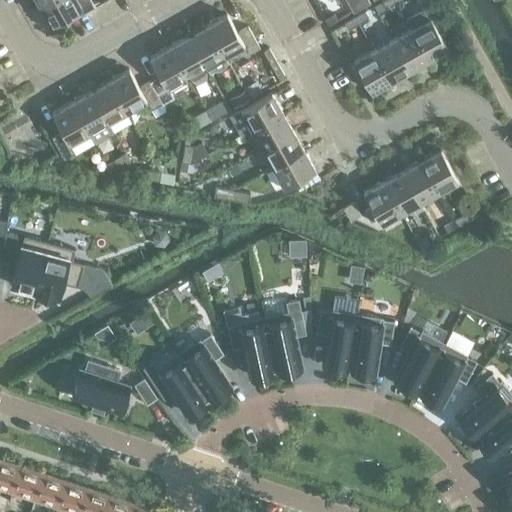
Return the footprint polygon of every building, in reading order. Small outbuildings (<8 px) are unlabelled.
[(45,0),(39,3),(50,23),(61,17),(64,23),(67,21),(68,20),(95,5),(91,0),(45,0)] [(368,0),(349,0),(347,1),(353,11),(356,9),(367,3),(369,1),(368,0)] [(365,10),(354,16),(358,23),(369,17),(365,10)] [(226,12),(207,23),(224,54),(243,43),(249,52),(260,46),(247,24),(237,30),(226,12)] [(332,13),(324,18),(328,24),(335,20),(332,13)] [(410,26),(428,57),(447,46),(430,15),(410,26)] [(344,22),(348,29),(358,23),(354,16),(344,22)] [(228,61),(224,54),(207,23),(188,34),(205,64),(209,71),(213,69),(218,69),(224,66),(226,62),(228,61)] [(410,26),(392,37),(409,68),(428,57),(410,26)] [(169,44),(186,75),(190,73),(192,78),(196,81),(204,76),(204,72),(201,66),(205,64),(188,34),(169,44)] [(392,37),(373,48),(390,78),(409,68),(392,37)] [(167,86),(186,75),(169,44),(149,55),(160,73),(149,79),(162,101),(172,95),(167,86)] [(277,79),(284,75),(269,47),(262,51),(277,79)] [(373,48),(353,59),(370,90),(390,78),(373,48)] [(128,67),(109,78),(126,109),(146,98),(151,107),(162,101),(149,79),(139,85),(128,67)] [(107,120),(126,109),(109,78),(90,89),(107,120)] [(250,98),(263,90),(257,80),(244,87),(250,98)] [(233,107),(249,98),(244,88),(228,97),(233,107)] [(90,89),(71,99),(89,130),(94,139),(112,129),(107,120),(90,89)] [(282,110),(271,90),(230,114),(241,133),(251,127),(282,110)] [(62,129),(51,135),(63,157),(75,150),(69,141),(89,130),(71,99),(52,110),(62,129)] [(212,105),(205,109),(211,120),(222,113),(219,107),(212,105)] [(205,109),(194,115),(200,126),(211,120),(205,109)] [(262,146),(293,129),(282,110),(251,127),(262,146)] [(272,165),(303,148),(293,129),(262,146),(272,165)] [(182,161),(191,162),(194,145),(185,143),(182,161)] [(457,178),(440,147),(420,158),(438,189),(457,178)] [(303,148),(272,165),(283,185),(314,167),(303,148)] [(125,150),(105,162),(113,176),(114,177),(116,176),(134,165),(125,150)] [(438,189),(420,158),(401,169),(419,200),(438,189)] [(159,179),(161,171),(144,167),(142,176),(159,179)] [(419,200),(401,169),(383,179),(400,210),(419,200)] [(400,210),(383,179),(363,190),(371,205),(364,209),(370,219),(377,215),(380,221),(400,210)] [(214,194),(231,198),(233,188),(216,185),(214,194)] [(250,191),(233,188),(231,198),(248,201),(250,191)] [(354,200),(343,206),(346,212),(350,219),(360,213),(357,206),(354,200)] [(457,225),(468,219),(464,212),(453,218),(454,218),(457,225)] [(454,218),(443,224),(446,231),(457,225),(454,218)] [(15,247),(17,235),(5,233),(4,246),(15,247)] [(24,234),(11,284),(35,290),(36,290),(49,241),(24,234)] [(416,240),(423,251),(432,246),(425,234),(416,240)] [(49,241),(36,290),(57,296),(61,282),(65,283),(65,282),(77,285),(83,262),(72,259),(75,248),(49,241)] [(288,310),(264,315),(275,367),(277,366),(277,369),(301,363),(295,335),(306,332),(298,298),(286,300),(288,310)] [(145,306),(127,317),(134,329),(152,318),(145,306)] [(349,364),(357,312),(331,308),(331,310),(320,308),(316,332),(327,334),(323,363),(347,366),(347,364),(349,364)] [(383,316),(357,312),(349,364),(351,365),(351,367),(374,371),(379,342),(390,344),(394,320),(382,318),(383,316)] [(275,367),(264,315),(238,320),(239,322),(227,325),(232,348),(244,346),(250,375),(255,374),(256,377),(269,374),(268,371),(273,369),(273,367),(275,367)] [(419,388),(444,341),(421,329),(420,331),(410,325),(399,346),(409,352),(395,378),(416,389),(417,387),(419,388)] [(199,337),(178,352),(207,396),(208,395),(210,397),(230,383),(213,359),(223,352),(210,333),(200,339),(199,337)] [(467,353),(444,341),(419,388),(421,389),(420,391),(441,402),(455,376),(465,381),(476,360),(466,355),(467,353)] [(207,396),(178,352),(177,352),(181,359),(160,372),(157,367),(147,374),(160,394),(170,388),(186,412),(206,399),(205,397),(207,396)] [(91,401),(90,404),(102,408),(103,405),(119,410),(121,403),(124,404),(129,391),(125,390),(127,383),(116,380),(120,369),(88,358),(84,369),(80,368),(71,394),(91,401)] [(478,433),(511,403),(511,390),(501,378),(500,379),(492,371),(474,386),(481,395),(459,415),(475,433),(477,431),(478,433)] [(144,377),(134,383),(147,403),(157,396),(144,377)] [(511,403),(478,433),(479,434),(478,436),(494,454),(511,437),(511,403)] [(0,456),(0,488),(12,492),(21,463),(0,456)] [(44,471),(21,463),(12,492),(34,500),(44,471)] [(66,478),(44,471),(34,500),(31,509),(41,511),(44,503),(57,507),(66,478)] [(80,511),(89,486),(66,478),(57,507),(71,511),(80,511)] [(105,511),(111,493),(89,486),(80,511),(105,511)] [(130,511),(134,501),(111,493),(105,511),(130,511)] [(156,511),(157,508),(134,501),(130,511),(156,511)]
